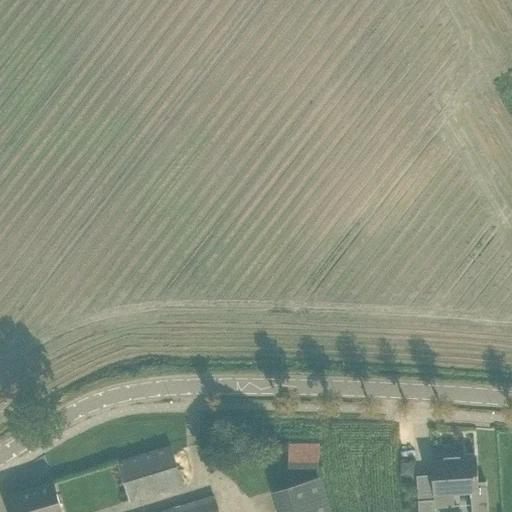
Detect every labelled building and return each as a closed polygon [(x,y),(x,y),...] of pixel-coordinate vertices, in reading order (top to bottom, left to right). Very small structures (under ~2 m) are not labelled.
[(287,468),(318,468),(319,444),(288,444),(287,468)] [(116,463),(128,501),(182,484),(170,446),(116,463)] [(444,461),(430,462),(433,494),(470,492),(471,511),(487,511),(485,481),(477,482),(476,459),(459,460),(459,457),(459,456),(443,457),(443,458),(444,458),(444,461)] [(401,474),(412,475),(413,463),(402,463),(401,474)] [(272,491),(278,511),(330,511),(319,476),(272,491)] [(61,511),(52,482),(5,496),(9,511),(61,511)] [(162,511),(219,511),(214,496),(162,511)] [(434,511),(434,499),(417,500),(418,511),(434,511)]
